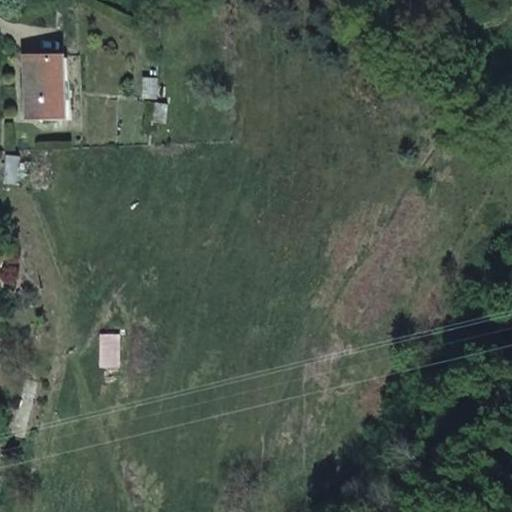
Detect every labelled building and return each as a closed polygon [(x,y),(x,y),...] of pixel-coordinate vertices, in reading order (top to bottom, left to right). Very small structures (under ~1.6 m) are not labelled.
[(66,51),(26,51),(27,112),(66,112),(66,51)] [(148,76),(147,98),(162,99),(164,77),(148,76)] [(160,102),(157,121),(171,123),(174,104),(160,102)] [(7,184),(18,186),(19,160),(7,159),(7,184)] [(0,249),(0,286),(10,288),(15,252),(0,249)] [(100,334),(102,368),(127,367),(125,332),(100,334)]
